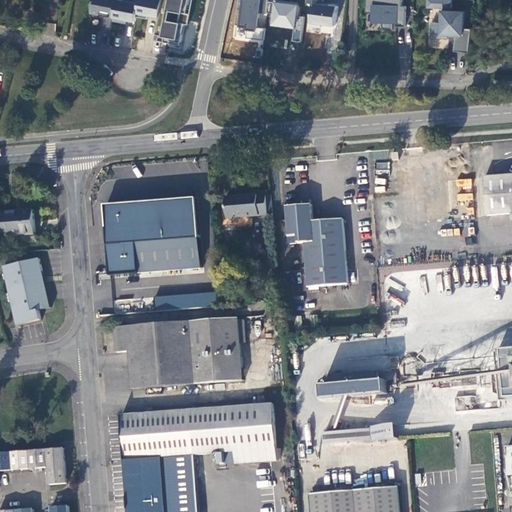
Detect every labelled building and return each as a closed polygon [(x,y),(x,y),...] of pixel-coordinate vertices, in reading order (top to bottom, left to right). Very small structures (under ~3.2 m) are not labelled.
[(182,42),(192,0),(90,0),(87,14),(133,25),(135,15),(158,20),(154,36),(182,42)] [(239,0),(235,38),(265,42),(266,26),(292,29),(291,41),(302,43),(305,16),(298,15),(300,4),(269,0),(268,0),(239,0)] [(335,34),(337,5),(322,4),(322,0),(306,0),(304,31),(335,34)] [(402,0),(366,0),(367,12),(373,12),(373,21),(383,22),(383,28),(392,28),(393,22),(397,22),(396,25),(406,26),(406,6),(403,5),(402,0)] [(452,1),(432,0),(428,0),(428,10),(444,11),(444,13),(443,13),(442,26),(432,25),(431,40),(448,41),(449,37),(456,37),(454,53),(469,56),(472,32),(464,31),(465,14),(451,14),(452,11),(452,1)] [(511,175),(485,178),(488,216),(511,213),(511,175)] [(457,191),(471,191),(471,179),(457,179),(457,191)] [(226,197),(228,219),(260,216),(268,215),(267,195),(258,196),(258,195),(226,197)] [(107,207),(108,228),(127,227),(128,244),(200,239),(197,200),(107,207)] [(314,222),(312,205),(287,208),(290,245),(305,244),(309,289),(349,285),(344,220),(314,222)] [(0,213),(0,231),(0,237),(36,234),(35,214),(17,215),(17,212),(0,213)] [(125,244),(128,274),(202,269),(200,239),(128,244),(125,244)] [(4,267),(17,326),(42,321),(40,311),(52,308),(45,279),(41,259),(4,267)] [(439,277),(439,288),(434,288),(435,299),(440,298),(441,310),(495,306),(492,262),(475,263),(476,274),(439,277)] [(215,292),(155,297),(156,311),(216,306),(215,292)] [(221,320),(226,383),(244,381),(242,344),(247,344),(245,321),(240,321),(240,318),(221,320)] [(116,328),(117,353),(130,352),(133,389),(226,383),(221,320),(116,328)] [(511,352),(497,354),(501,403),(511,401),(511,352)] [(323,399),(323,400),(387,395),(386,381),(378,382),(378,371),(329,375),(330,385),(322,386),(323,399)] [(228,407),(232,452),(236,452),(237,465),(279,462),(275,404),(228,407)] [(153,413),(144,414),(122,415),(126,466),(196,460),(196,455),(232,452),(228,407),(153,413)] [(398,440),(397,426),(370,428),(371,442),(398,440)] [(0,471),(49,468),(50,485),(68,483),(65,448),(0,453),(0,471)] [(199,497),(196,460),(126,466),(129,511),(199,511),(200,507),(207,507),(206,497),(199,497)] [(312,494),(313,511),(401,511),(400,487),(312,494)]
